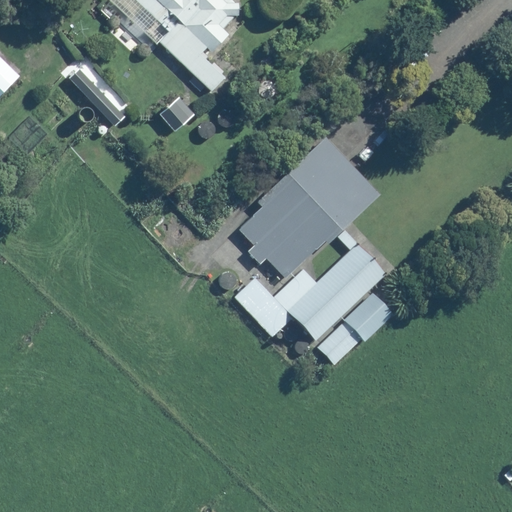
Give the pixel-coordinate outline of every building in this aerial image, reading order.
[(135,0),(168,32),(159,42),(193,74),(187,81),(198,91),(204,86),(213,94),(228,79),(203,54),(207,50),(214,56),(231,39),(221,29),(241,9),(230,0),(135,0)] [(0,101),(23,78),(0,55),(0,101)] [(85,58),(71,70),(121,128),(135,116),(85,58)] [(196,116),(180,98),(161,115),(177,133),(196,116)] [(382,195),(327,137),(258,203),(263,208),(240,230),(255,246),(249,253),(261,265),(267,260),(286,280),(326,241),(328,244),(336,237),(349,251),(315,282),(303,269),(273,297),(257,279),(236,299),(273,339),(294,320),(315,342),(386,276),(356,244),(358,243),(345,229),(382,195)] [(373,293),(344,321),(365,342),(394,314),(373,293)] [(341,323),(318,347),(336,365),(360,342),(341,323)]
